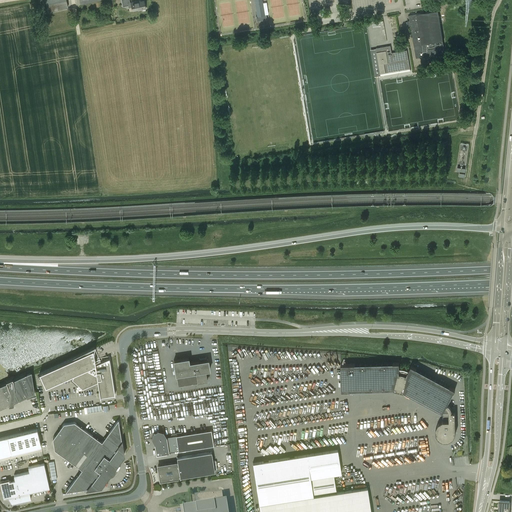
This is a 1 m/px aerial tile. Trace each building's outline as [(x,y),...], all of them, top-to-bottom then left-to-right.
[(68,7),(66,0),(45,0),(48,12),(68,7)] [(128,8),(131,7),(132,11),(138,10),(138,11),(146,9),(144,0),(140,1),(140,0),(130,2),(130,3),(129,0),(79,0),(80,5),(102,0),(121,0),(123,7),(128,6),(128,8)] [(265,15),(263,4),(262,0),(254,0),(257,16),(256,16),(257,22),(267,20),(266,15),(265,15)] [(424,58),(424,56),(445,53),(438,10),(424,13),(423,10),(420,11),(420,13),(409,15),(410,21),(408,21),(407,23),(407,26),(409,26),(411,26),(416,58),(418,57),(419,59),(424,58)] [(407,50),(391,52),(390,46),(376,48),(380,73),(410,68),(407,50)] [(380,73),(376,48),(371,49),(375,74),(380,73)] [(468,155),(469,144),(459,143),(458,154),(468,155)] [(115,395),(109,358),(95,364),(93,349),(39,373),(45,387),(75,373),(72,380),(82,389),(97,382),(100,397),(115,395)] [(208,360),(189,363),(188,358),(173,360),(176,375),(178,385),(207,380),(206,370),(210,370),(208,360)] [(394,389),(403,392),(442,413),(443,411),(444,412),(444,418),(446,418),(446,421),(443,421),(438,424),(436,428),(436,434),(438,438),(441,439),(442,437),(444,438),(448,438),(450,437),(451,439),(453,438),(453,437),(456,433),(455,412),(452,412),(451,411),(451,410),(451,409),(451,408),(450,407),(450,406),(449,406),(448,405),(447,404),(455,389),(411,365),(408,370),(407,369),(406,369),(405,369),(404,369),(403,368),(402,368),(400,368),(399,368),(399,363),(341,364),(342,391),(394,389)] [(31,372),(13,380),(13,379),(6,382),(7,383),(0,385),(0,408),(9,405),(9,406),(13,405),(14,402),(35,393),(31,372)] [(65,492),(87,488),(87,489),(101,487),(110,474),(111,474),(112,473),(113,473),(114,472),(114,471),(115,470),(115,469),(115,468),(115,467),(124,455),(122,441),(118,419),(102,442),(74,422),(64,423),(53,439),(54,449),(82,469),(65,492)] [(30,430),(34,447),(41,445),(37,428),(30,430)] [(22,432),(26,448),(34,447),(30,430),(22,432)] [(171,436),(166,437),(163,432),(158,430),(153,433),(151,439),(158,450),(155,451),(156,454),(159,454),(213,445),(211,430),(182,434),(182,433),(181,432),(172,433),(171,435),(171,436)] [(15,434),(19,450),(26,448),(22,432),(15,434)] [(8,435),(12,452),(19,450),(15,434),(8,435)] [(0,454),(12,452),(8,435),(0,437),(0,454)] [(253,463),(259,505),(260,511),(370,511),(367,488),(336,493),(333,474),(341,473),(337,450),(253,463)] [(180,477),(214,472),(211,452),(177,457),(177,462),(158,466),(160,480),(180,477)] [(29,492),(33,491),(49,488),(44,463),(28,467),(29,472),(14,475),(15,480),(9,481),(9,480),(0,481),(0,482),(4,498),(8,497),(12,503),(31,499),(29,492)] [(227,511),(226,499),(222,500),(221,492),(199,496),(198,496),(197,497),(197,498),(197,499),(197,500),(198,500),(198,501),(199,501),(199,504),(182,506),(182,511),(227,511)] [(498,511),(508,511),(509,501),(499,501),(498,511)]
